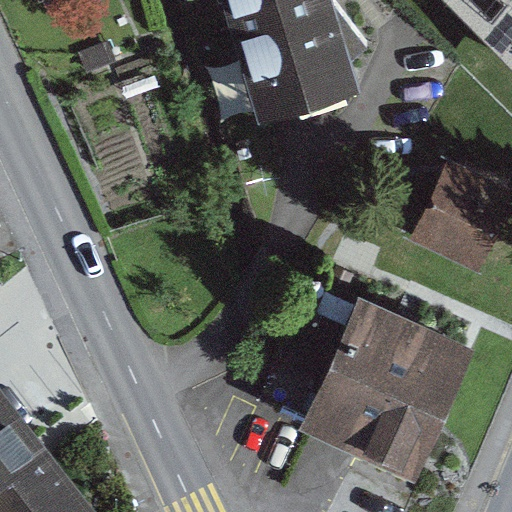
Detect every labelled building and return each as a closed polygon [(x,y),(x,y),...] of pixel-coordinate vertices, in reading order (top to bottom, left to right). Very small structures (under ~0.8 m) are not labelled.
[(207,0),(237,122),(323,102),(299,0),(207,0)] [(451,0),(469,14),(480,0),(451,0)] [(450,165),(420,232),(475,255),(504,188),(450,165)] [(409,486),(460,361),(339,311),(287,436),(409,486)] [(61,511),(0,436),(0,511),(61,511)]
